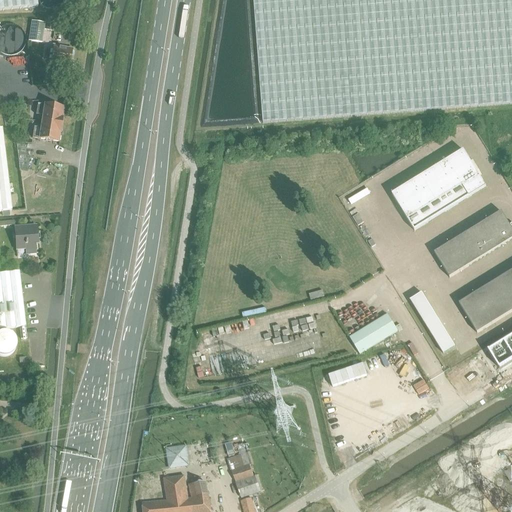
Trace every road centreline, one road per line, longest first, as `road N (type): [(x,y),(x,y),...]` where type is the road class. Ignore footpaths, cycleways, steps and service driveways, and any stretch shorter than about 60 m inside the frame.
road 1 (primary): [(165,0),(69,511)]
road 2 (primary): [(103,511),(183,0)]
road 3 (unclassified): [(46,511),(82,164),(112,0)]
road 4 (unknown): [(452,411),(380,294),(281,318)]
